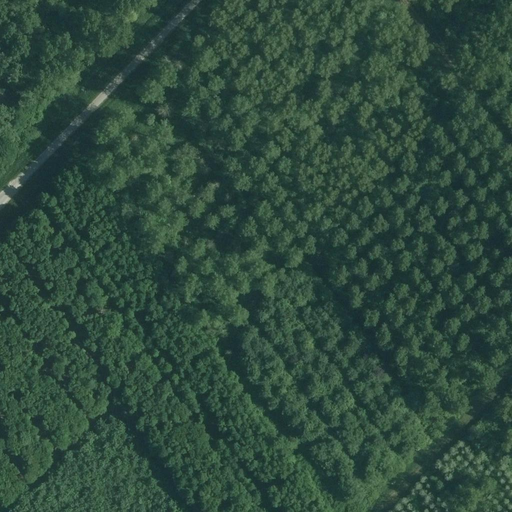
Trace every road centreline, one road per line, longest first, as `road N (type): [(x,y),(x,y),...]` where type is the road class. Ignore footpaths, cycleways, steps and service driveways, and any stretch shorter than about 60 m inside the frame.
road 1 (unclassified): [(0,203),(198,0)]
road 2 (track): [(511,378),(379,511)]
